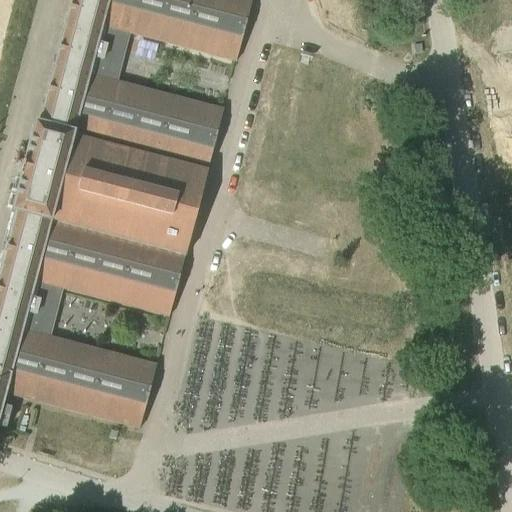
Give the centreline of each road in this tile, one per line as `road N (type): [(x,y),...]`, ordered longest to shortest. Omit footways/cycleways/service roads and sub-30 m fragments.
road 1 (tertiary): [(447,92),(498,400)]
road 2 (unclassified): [(141,498),(215,221)]
road 3 (unknown): [(172,383),(404,444)]
road 4 (unclassified): [(0,197),(50,0)]
road 5 (unclassified): [(263,36),(447,92)]
road 6 (unclassified): [(215,221),(263,36)]
road 7 (unclassified): [(141,498),(0,459)]
road 8 (unclassified): [(215,221),(344,254)]
